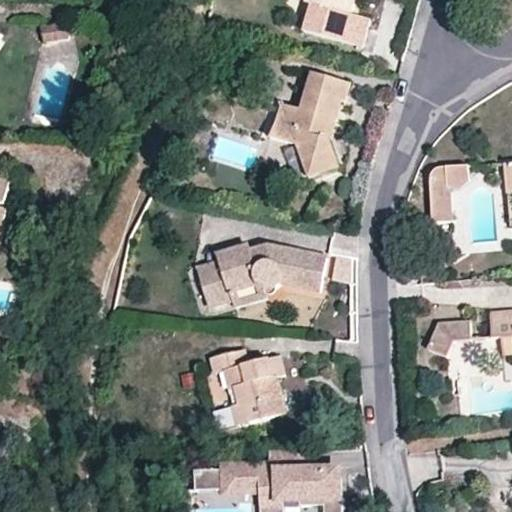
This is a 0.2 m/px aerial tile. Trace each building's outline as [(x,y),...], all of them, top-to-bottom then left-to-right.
[(307,0),(306,4),(312,5),(305,32),(363,46),(371,18),(351,13),(354,0),(307,0)] [(63,25),(52,27),(55,42),(66,39),(63,25)] [(52,27),(37,30),(41,45),(55,42),(52,27)] [(349,85),(311,75),(301,110),(283,105),(282,102),(279,104),(281,107),(271,139),(297,145),(310,180),(340,168),(330,145),(323,143),(330,118),(337,120),(340,104),(334,103),(334,100),(345,103),(349,85)] [(330,145),(337,120),(330,118),(323,143),(330,145)] [(429,171),(430,182),(447,180),(449,190),(460,190),(470,181),(469,169),(429,171)] [(0,237),(2,238),(8,212),(0,210),(0,204),(5,205),(11,182),(0,179),(0,237)] [(451,224),(449,190),(447,180),(430,182),(433,224),(451,224)] [(210,308),(235,302),(232,294),(262,285),(264,290),(267,290),(269,291),(271,292),(273,292),(275,291),(277,290),(278,289),(279,288),(281,284),(319,290),(325,258),(266,247),(250,252),(249,247),(218,257),(220,263),(199,270),(210,308)] [(349,257),(332,255),(328,279),(347,282),(349,257)] [(265,299),(264,290),(262,285),(232,294),(235,302),(237,309),(265,299)] [(511,310),(491,313),(493,339),(511,336),(511,310)] [(471,321),(440,324),(430,350),(450,357),(457,342),(472,341),(471,321)] [(511,355),(511,336),(501,338),(504,356),(511,355)] [(245,351),(211,360),(215,375),(205,378),(217,424),(241,418),(243,426),(286,414),(280,391),(273,393),(269,380),(277,378),(284,376),(279,358),(248,366),(245,351)] [(193,374),(179,376),(181,389),(195,387),(193,374)] [(280,391),(277,378),(269,380),(273,393),(280,391)] [(219,432),(243,426),(241,418),(217,424),(219,432)] [(312,474),(311,452),(271,453),(272,468),(227,470),(227,472),(217,472),(218,492),(228,492),(228,494),(262,493),(263,508),(286,507),(286,502),(302,502),(302,509),(326,508),(325,511),(344,511),(344,500),(338,500),(338,491),(341,491),(340,473),(312,474)] [(218,492),(217,472),(197,473),(198,493),(218,492)]
